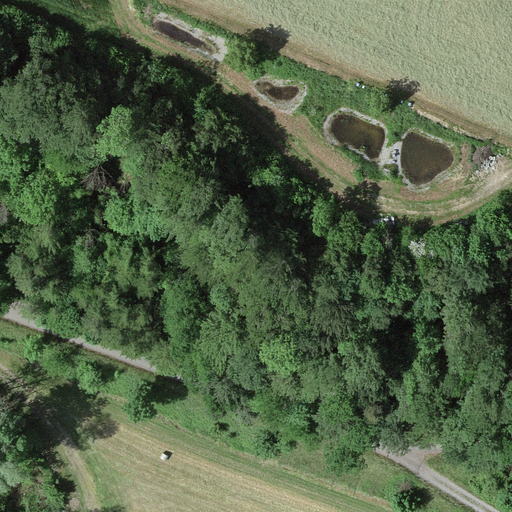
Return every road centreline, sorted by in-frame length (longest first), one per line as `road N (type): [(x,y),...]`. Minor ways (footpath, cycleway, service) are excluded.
road 1 (unclassified): [(511,438),(458,445),(343,429),(0,305)]
road 2 (track): [(511,152),(489,158),(455,187),(406,199),(343,173),(211,71),(117,14)]
road 3 (track): [(391,441),(411,463),(489,511)]
